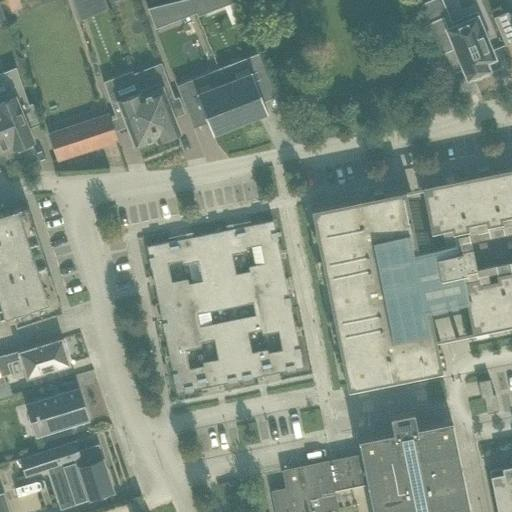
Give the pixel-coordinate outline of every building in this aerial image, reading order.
[(190,0),(176,0),(147,8),(155,28),(195,12),(190,0)] [(190,0),(195,12),(197,16),(236,0),(190,0)] [(443,16),(428,23),(441,55),(454,49),(467,79),(471,77),(473,80),(486,75),(484,71),(489,70),(486,62),(495,58),(477,15),(448,27),(443,16)] [(267,112),(251,71),(234,78),(228,63),(218,68),(239,123),(267,112)] [(28,128),(21,109),(29,105),(28,103),(15,67),(0,72),(0,116),(12,146),(12,147),(15,146),(17,151),(30,145),(28,139),(32,138),(28,128)] [(239,123),(218,68),(207,72),(213,86),(196,93),(212,133),(239,123)] [(137,86),(157,139),(159,139),(163,141),(174,137),(176,132),(178,131),(166,101),(174,98),(163,70),(155,73),(158,81),(138,89),(137,86)] [(134,79),(106,90),(110,102),(115,117),(123,114),(134,145),(155,137),(156,140),(157,139),(137,86),(136,85),(134,79)] [(47,133),(56,160),(117,141),(108,113),(47,133)] [(0,150),(12,146),(0,116),(0,150)] [(511,166),(421,185),(430,232),(450,227),(451,233),(467,229),(466,224),(484,220),(486,226),(502,222),(500,217),(511,214),(511,166)] [(310,208),(346,388),(441,369),(428,308),(423,309),(411,251),(416,250),(404,189),(310,208)] [(0,279),(15,325),(54,312),(51,302),(58,300),(48,271),(41,273),(36,257),(43,255),(32,222),(25,224),(19,207),(0,213),(0,279)] [(272,220),(240,226),(245,247),(259,244),(263,264),(247,266),(248,271),(252,289),(285,282),(272,220)] [(240,226),(209,232),(222,295),(252,289),(248,271),(234,274),(231,253),(245,250),(245,247),(240,226)] [(176,239),(180,260),(181,264),(197,260),(201,280),(186,283),(190,302),(222,295),(209,232),(176,239)] [(146,245),(158,308),(190,302),(186,283),(185,279),(169,282),(166,263),(180,260),(176,239),(146,245)] [(439,276),(463,271),(475,269),(471,248),(435,255),(439,276)] [(477,277),(464,280),(461,280),(471,330),(465,331),(465,333),(511,323),(511,273),(511,270),(495,274),(496,279),(478,283),(477,277)] [(285,282),(252,289),(222,295),(224,307),(251,302),(254,315),(256,315),(290,308),(285,282)] [(222,295),(190,302),(158,308),(163,333),(195,327),(198,326),(196,313),(224,307),(222,295)] [(302,367),(290,308),(256,315),(259,329),(260,334),(276,331),(280,350),(266,353),(270,373),(302,367)] [(270,373),(266,353),(265,349),(250,352),(246,332),(259,329),(256,315),(254,315),(227,320),(239,380),(270,373)] [(198,326),(195,327),(199,342),(213,339),(217,358),(201,362),(202,365),(206,386),(239,380),(227,320),(198,326)] [(195,327),(163,333),(175,392),(206,386),(202,365),(188,368),(184,350),(200,346),(199,342),(195,327)] [(68,364),(60,339),(60,336),(19,349),(18,347),(5,352),(0,352),(0,375),(10,373),(6,362),(20,357),(26,376),(68,364)] [(477,381),(481,398),(483,398),(486,413),(498,410),(494,394),(492,394),(489,379),(477,381)] [(42,434),(87,420),(78,388),(33,402),(42,434)] [(357,438),(360,453),(281,469),(285,487),(270,490),(274,511),(338,511),(334,490),(366,483),(371,511),(469,511),(451,418),(415,426),(412,410),(389,414),(392,430),(357,438)] [(25,477),(62,465),(74,503),(112,491),(97,445),(78,451),(74,441),(75,441),(75,440),(18,458),(18,459),(19,459),(25,477)] [(511,511),(511,463),(488,469),(496,511),(511,511)]
